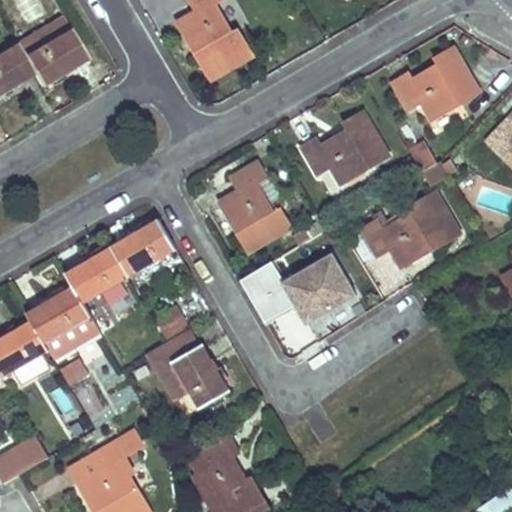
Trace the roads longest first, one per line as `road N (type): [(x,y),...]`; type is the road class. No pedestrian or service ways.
road 1 (residential): [(198,143),(452,0)]
road 2 (residential): [(0,259),(198,143)]
road 3 (residential): [(105,0),(198,143)]
